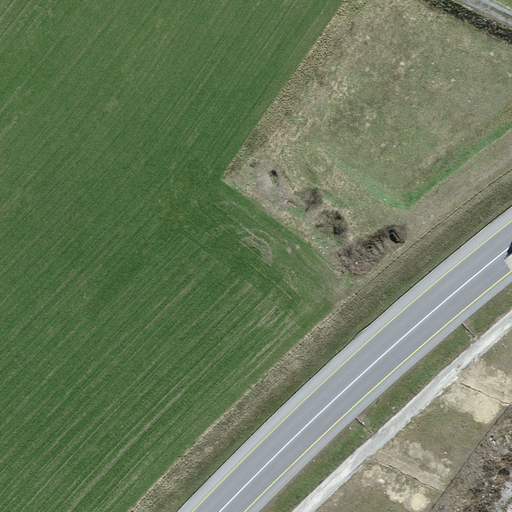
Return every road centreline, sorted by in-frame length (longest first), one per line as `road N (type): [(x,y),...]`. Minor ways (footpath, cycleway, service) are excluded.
road 1 (primary): [(511,247),(411,329),(220,511)]
road 2 (track): [(287,511),(511,312)]
